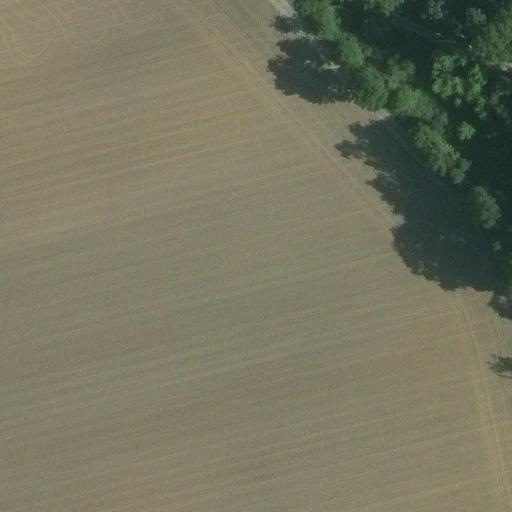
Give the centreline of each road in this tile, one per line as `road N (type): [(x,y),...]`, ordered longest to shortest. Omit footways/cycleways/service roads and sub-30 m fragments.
road 1 (track): [(268,0),(511,271)]
road 2 (track): [(339,0),(511,71)]
